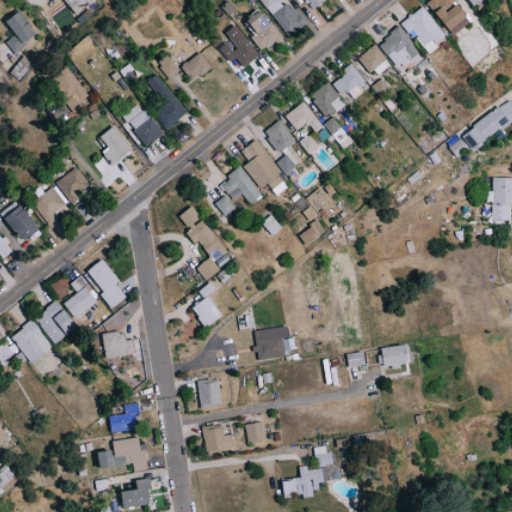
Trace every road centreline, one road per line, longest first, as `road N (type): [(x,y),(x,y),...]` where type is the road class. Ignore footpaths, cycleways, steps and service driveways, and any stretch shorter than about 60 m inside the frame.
road 1 (tertiary): [(0,300),(381,0)]
road 2 (residential): [(180,511),(130,195)]
